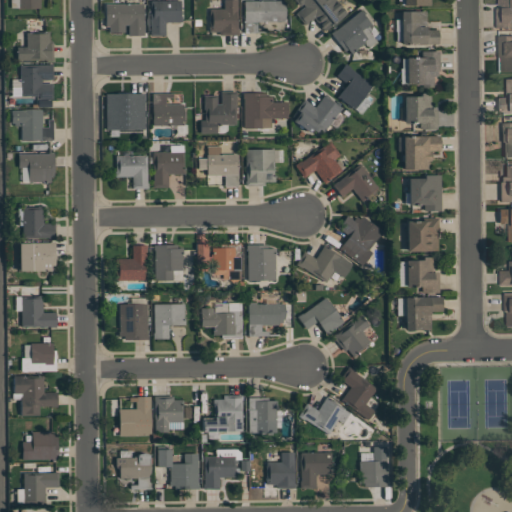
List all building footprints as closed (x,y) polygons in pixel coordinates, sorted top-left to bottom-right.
[(39,0),(40,8),(19,8),(19,7),(10,8),(10,0),(39,0)] [(151,0),(181,0),(181,16),(182,16),(182,21),(165,22),(165,35),(150,35),(150,30),(151,30),(151,12),(148,12),(148,8),(151,8),(151,0)] [(210,9),(224,8),(224,0),(237,0),(238,27),(238,34),(219,35),(219,31),(209,31),(209,25),(210,25),(210,9)] [(284,0),(285,20),(257,21),(257,32),(244,32),(244,0),(284,0)] [(296,0),(336,0),(337,2),(338,1),(342,6),(341,7),(342,8),(343,7),(346,11),(345,11),(346,14),(324,30),(322,28),(322,29),(318,24),(319,24),(316,20),(315,20),(313,18),(304,24),(295,12),(304,6),(303,3),(300,6),(296,0)] [(511,0),(511,27),(495,28),(495,8),(497,8),(497,0),(511,0)] [(143,3),(143,22),(144,22),(144,35),(129,35),(129,24),(124,24),(124,31),(110,32),(110,25),(105,26),(105,3),(143,3)] [(376,41),(369,46),(368,45),(367,46),(364,42),(351,52),(348,48),(345,51),(330,32),(335,29),(360,10),(371,23),(369,25),(371,29),(369,31),(376,41)] [(402,11),(426,11),(426,26),(427,26),(427,29),(439,29),(439,43),(402,44),(402,11)] [(16,59),(16,46),(26,46),(26,31),(41,31),(49,30),(49,40),(52,40),(53,60),(45,60),(45,59),(16,59)] [(511,70),(500,71),(499,56),(497,56),(497,35),(511,35),(511,70)] [(439,50),(440,70),(438,70),(438,76),(433,76),(433,87),(422,87),(422,84),(407,84),(407,57),(421,57),(421,51),(439,50)] [(20,95),(20,64),(49,64),(49,63),(53,63),(53,79),(41,79),(41,83),(52,83),(52,98),(39,98),(39,96),(36,96),(36,95),(20,95)] [(353,110),(337,97),(347,84),(336,75),(346,63),(350,66),(350,67),(372,85),(353,110)] [(511,78),(511,111),(496,111),(496,97),(505,97),(505,78),(511,78)] [(200,133),(199,120),(205,120),(204,95),(216,94),(217,103),(221,103),(221,91),(236,91),(236,96),(235,96),(236,124),(227,124),(227,132),(200,133)] [(269,127),(244,128),(244,98),(242,98),(242,92),(266,92),(266,96),(272,96),(272,101),(287,101),(288,135),(269,135),(269,127)] [(144,93),(144,129),(106,130),(105,93),(144,93)] [(152,125),(152,93),(173,93),(173,97),(165,97),(166,104),(183,103),(183,125),(152,125)] [(294,120),(299,114),(295,111),(304,99),(315,107),(325,93),(329,96),(329,97),(342,107),(323,131),(320,129),(318,131),(314,128),(311,132),(298,122),(298,123),(294,120)] [(437,108),(437,128),(419,129),(419,122),(405,123),(405,96),(421,96),(421,93),(430,93),(430,108),(437,108)] [(41,109),(41,127),(48,127),(48,119),(52,119),(52,140),(21,140),(21,125),(13,125),(13,122),(11,122),(11,110),(20,110),(20,109),(41,109)] [(511,156),(503,156),(502,141),(501,141),(500,123),(511,122),(511,156)] [(440,150),(432,150),(432,161),(428,161),(428,169),(403,169),(403,136),(440,136),(440,150)] [(304,177),(295,164),(300,160),(301,161),(330,141),(340,154),(334,158),(342,170),(330,178),(331,179),(325,184),(315,169),(304,177)] [(152,152),(169,152),(169,145),(183,145),(183,173),(167,173),(167,187),(152,187),(152,152)] [(237,154),(237,186),(225,186),(225,175),(207,175),(207,169),(198,169),(198,158),(206,158),(206,154),(207,154),(207,146),(220,146),(220,154),(237,154)] [(277,149),(277,161),(275,162),(275,181),(265,181),(265,185),(245,185),(245,181),(246,181),(246,149),(273,149),(277,149)] [(18,167),(18,153),(49,153),(49,152),(54,152),(54,176),(50,176),(50,181),(28,181),(28,167),(18,167)] [(114,176),(114,171),(115,171),(115,155),(146,155),(147,182),(148,182),(148,188),(132,188),(132,176),(114,176)] [(342,196),(333,184),(359,163),(379,188),(362,201),(352,188),(342,196)] [(511,201),(499,201),(499,181),(500,181),(500,176),(504,176),(504,165),(511,165),(511,201)] [(409,205),(409,178),(424,178),(424,175),(440,174),(441,210),(424,210),(424,204),(409,205)] [(22,207),(37,206),(42,205),(43,223),(55,223),(55,238),(48,238),(48,237),(23,238),(22,207)] [(511,241),(507,241),(507,223),(498,223),(498,208),(511,207),(511,241)] [(362,266),(339,248),(349,235),(338,227),(347,215),(354,220),(356,216),(360,219),(362,216),(382,231),(368,249),(372,252),(362,266)] [(438,250),(408,251),(407,221),(426,220),(426,218),(438,217),(438,235),(437,235),(438,250)] [(19,242),(49,242),(49,241),(55,241),(55,265),(52,265),(52,270),(20,270),(19,242)] [(240,244),(240,279),(219,279),(219,277),(214,277),(214,269),(213,269),(213,266),(208,266),(208,269),(196,269),(196,243),(207,243),(207,256),(210,256),(210,254),(212,254),(212,247),(220,247),(220,244),(240,244)] [(182,270),(172,270),(172,280),(155,280),(154,245),(177,244),(177,248),(183,248),(183,253),(182,253),(182,270)] [(276,248),(276,253),(275,253),(275,280),(248,280),(247,249),(246,249),(246,244),(267,244),(268,248),(276,248)] [(344,277),(333,270),(326,282),(303,267),(302,268),(296,264),(304,251),(315,258),(324,244),(353,262),(344,277)] [(147,245),(147,251),(146,251),(146,280),(115,280),(115,258),(132,258),(132,245),(147,245)] [(407,286),(407,260),(422,260),(422,256),(432,256),(433,272),(439,272),(439,292),(422,293),(422,286),(407,286)] [(511,284),(498,284),(498,270),(508,270),(507,261),(511,261),(511,284)] [(511,324),(505,324),(505,310),(503,310),(503,294),(511,293),(511,324)] [(55,312),(56,327),(50,327),(50,326),(21,326),(20,296),(42,296),(42,312),(55,312)] [(406,330),(405,297),(442,296),(442,311),(430,311),(430,329),(406,330)] [(343,322),(327,334),(317,321),(306,329),(297,316),(302,313),(302,314),(326,297),(343,322)] [(241,338),(221,338),(221,334),(212,334),(212,330),(214,330),(214,326),(201,327),(201,308),(212,308),(212,312),(214,312),(228,312),(228,302),(241,302),(241,338)] [(284,303),(285,319),(284,319),(284,323),(278,323),(278,324),(261,325),(261,331),(268,331),(268,336),(248,336),(248,304),(249,304),(249,302),(256,302),(256,304),(284,303)] [(146,303),(146,335),(148,335),(148,339),(124,339),(124,336),(119,336),(119,304),(146,303)] [(183,303),(183,319),(184,319),(185,324),(168,325),(168,338),(153,338),(153,332),(154,332),(153,304),(183,303)] [(362,331),(371,342),(353,356),(347,349),(344,351),(332,336),(336,333),(337,334),(361,314),(369,325),(362,331)] [(23,344),(30,344),(30,342),(52,342),(53,350),(56,350),(56,370),(26,371),(22,372),(22,371),(20,371),(20,357),(23,357),(23,344)] [(376,387),(365,403),(374,410),(368,419),(341,400),(350,386),(340,378),(349,366),(355,370),(354,371),(376,387)] [(21,415),(20,399),(12,399),(12,393),(13,393),(13,391),(12,391),(12,385),(13,385),(13,384),(12,384),(12,378),(13,377),(13,376),(43,375),(43,392),(56,392),(57,406),(51,406),(39,406),(39,415),(21,415)] [(202,431),(201,421),(214,421),(214,405),(213,405),(213,399),(223,399),(223,395),(242,395),(242,400),(241,400),(241,431),(217,431),(217,439),(207,439),(207,431),(202,431)] [(150,396),(150,434),(142,434),(142,436),(118,436),(118,409),(135,409),(135,401),(129,401),(129,397),(135,397),(135,396),(150,396)] [(155,432),(154,400),(153,400),(153,396),(173,396),(173,399),(183,399),(183,405),(182,405),(182,422),(168,422),(168,432),(155,432)] [(298,416),(306,403),(317,410),(327,396),(345,407),(344,409),(349,413),(343,423),(337,419),(328,434),(305,419),(304,420),(298,416)] [(248,432),(248,397),(268,397),(268,400),(275,400),(276,410),(280,410),(280,415),(281,415),(281,422),(280,422),(280,427),(276,427),(276,432),(248,432)] [(21,459),(21,441),(31,441),(31,431),(53,431),(53,436),(57,436),(58,458),(21,459)] [(386,446),(386,485),(387,485),(387,486),(364,486),(364,482),(358,482),(358,478),(359,478),(359,461),(360,461),(360,452),(373,452),(373,446),(386,446)] [(266,462),(278,462),(278,447),(289,447),(289,448),(293,448),(294,483),(295,483),(295,488),(276,488),(275,484),(265,484),(265,479),(266,479),(266,462)] [(197,453),(198,485),(198,489),(175,489),(175,485),(169,485),(169,481),(170,481),(170,466),(157,467),(157,449),(171,449),(171,463),(184,463),(184,453),(197,453)] [(236,449),(237,450),(238,451),(239,451),(240,452),(241,453),(241,459),(234,459),(235,471),(235,477),(218,477),(218,489),(203,489),(203,484),(204,484),(204,456),(215,456),(215,449),(234,449),(236,449)] [(137,455),(139,454),(140,453),(142,453),(143,453),(145,453),(147,453),(148,454),(149,454),(150,463),(150,489),(130,489),(130,485),(137,485),(137,478),(119,478),(119,465),(115,465),(115,457),(120,457),(120,450),(131,450),(131,457),(133,457),(136,455),(137,455)] [(331,452),(331,469),(332,469),(332,474),(315,474),(315,488),(300,488),(300,480),(301,480),(300,452),(331,452)] [(22,473),(58,472),(58,486),(44,487),(44,503),(23,503),(22,473)]
